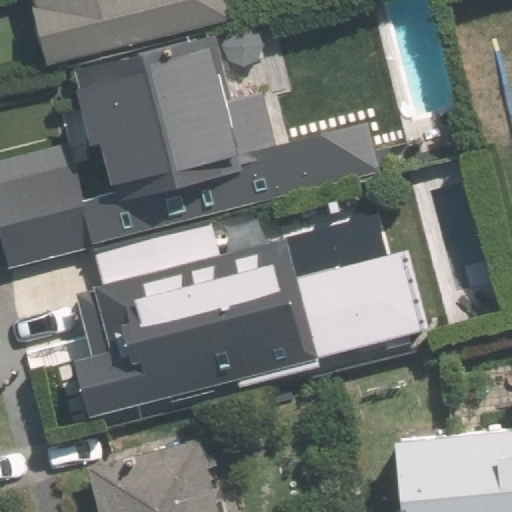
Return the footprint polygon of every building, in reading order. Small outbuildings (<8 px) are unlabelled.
[(52,0),(65,55),(247,14),(243,0),(52,0)] [(0,160),(0,207),(13,262),(390,172),(377,118),(288,139),(275,88),(245,95),(230,31),(88,65),(98,104),(65,112),(73,143),(0,160)] [(481,154),(446,162),(463,236),(499,227),(481,154)] [(353,221),(72,288),(101,408),(382,341),(353,221)] [(511,511),(511,423),(414,433),(422,511),(511,511)] [(225,511),(208,437),(101,462),(112,511),(225,511)]
